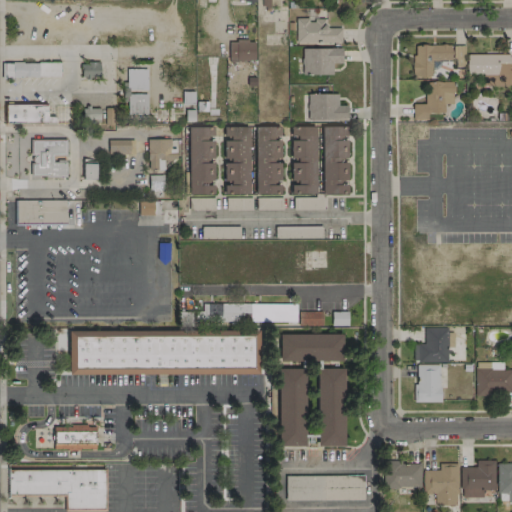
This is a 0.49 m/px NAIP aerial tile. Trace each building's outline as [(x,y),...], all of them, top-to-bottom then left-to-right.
[(296,43),(341,41),(341,28),(325,28),(324,19),(308,20),(308,18),(295,18),(296,43)] [(228,40),(228,61),(254,60),(254,40),(228,40)] [(451,44),(413,44),(413,76),(431,76),(431,60),(451,60),(451,44)] [(301,48),(302,74),(332,74),(331,63),(341,62),(341,48),(301,48)] [(466,54),(466,73),(483,74),(483,85),(510,85),(510,54),(466,54)] [(38,63),(4,62),(4,77),(38,78),(38,63)] [(412,104),(412,119),(427,119),(427,113),(444,113),(443,103),(453,103),(452,81),(424,82),(425,103),(412,104)] [(337,93),(303,94),(303,120),(347,119),(347,105),(337,105),(337,93)] [(127,114),(143,114),(143,107),(141,107),(141,94),(127,94),(127,114)] [(47,123),(47,103),(5,103),(4,123),(47,123)] [(82,108),(82,125),(113,124),(113,107),(82,108)] [(213,127),(188,126),(187,193),(213,194),(213,138),(213,127)] [(249,126),(223,126),(223,138),(223,160),(223,183),(223,193),(248,193),(249,126)] [(255,194),(279,194),(279,157),(280,157),(279,138),(280,138),(280,126),(254,127),(255,194)] [(315,194),(316,126),(290,126),(290,138),(289,160),(290,160),(290,182),(290,194),(315,194)] [(322,194),(346,193),(346,182),(347,182),(346,140),(339,140),(339,126),(321,126),(322,194)] [(147,139),(147,169),(165,169),(165,161),(172,160),(171,138),(147,139)] [(65,155),(64,139),(31,140),(32,177),(65,176),(64,160),(53,160),(53,156),(65,155)] [(108,154),(127,154),(127,140),(108,139),(108,154)] [(150,175),(149,196),(162,196),(163,175),(150,175)] [(65,199),(65,224),(15,223),(15,200),(65,199)] [(159,214),(158,201),(138,201),(139,214),(159,214)] [(296,322),(296,303),(201,304),(201,311),(193,311),(193,322),(296,322)] [(423,344),(413,343),(413,361),(447,362),(447,327),(424,327),(423,344)] [(66,375),(256,374),(255,329),(66,331),(66,375)] [(278,360),(341,360),(341,334),(278,335),(278,360)] [(511,391),(511,369),(502,369),(502,363),(474,364),(475,394),(511,393),(511,391)] [(439,364),(416,365),(416,402),(439,402),(439,364)] [(304,446),(303,368),(277,368),(278,446),(304,446)] [(343,368),(317,368),(316,446),(342,446),(343,368)] [(94,426),(94,447),(78,447),(78,449),(66,450),(66,448),(53,448),(52,426),(70,426),(70,424),(83,423),(87,426),(94,426)] [(460,496),(482,497),(482,489),(493,490),(494,460),(476,460),(475,466),(461,466),(460,496)] [(420,462),(383,462),(382,487),(420,487),(420,462)] [(511,501),(511,462),(496,463),(496,493),(506,493),(506,501),(511,501)] [(457,463),(438,463),(438,470),(422,469),(422,493),(433,494),(433,504),(456,505),(457,463)] [(104,469),(104,508),(66,509),(66,494),(9,494),(8,470),(104,469)] [(285,500),(363,499),(363,475),(285,476),(285,500)]
